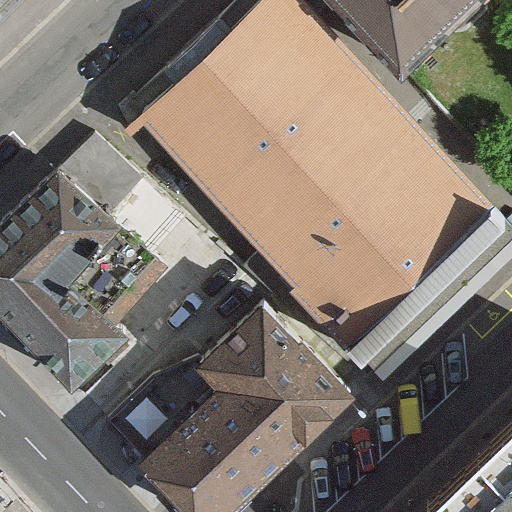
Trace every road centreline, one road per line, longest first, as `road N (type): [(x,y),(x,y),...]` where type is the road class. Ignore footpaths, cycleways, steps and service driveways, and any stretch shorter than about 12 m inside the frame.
road 1 (residential): [(334,511),(511,337)]
road 2 (residential): [(132,0),(0,126)]
road 3 (tertiary): [(0,416),(89,511)]
